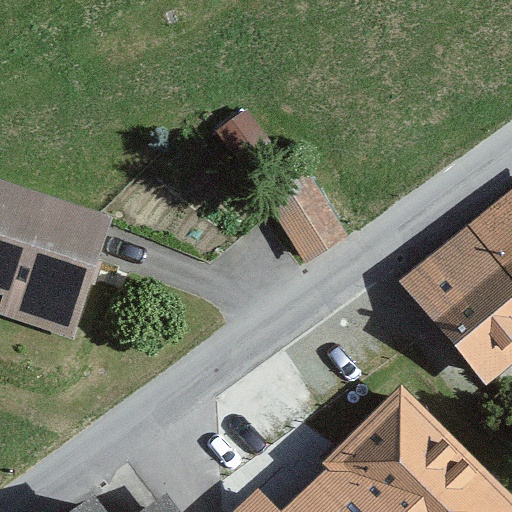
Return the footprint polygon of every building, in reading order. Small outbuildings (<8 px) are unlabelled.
[(261,197),(303,263),(347,236),(306,170),(261,197)] [(114,219),(0,181),(0,297),(2,298),(0,304),(0,314),(75,339),(114,219)] [(511,201),(405,292),(494,398),(511,382),(511,201)] [(511,511),(511,459),(406,354),(247,511),(511,511)] [(106,511),(98,500),(80,511),(179,511),(169,497),(147,511),(106,511)]
